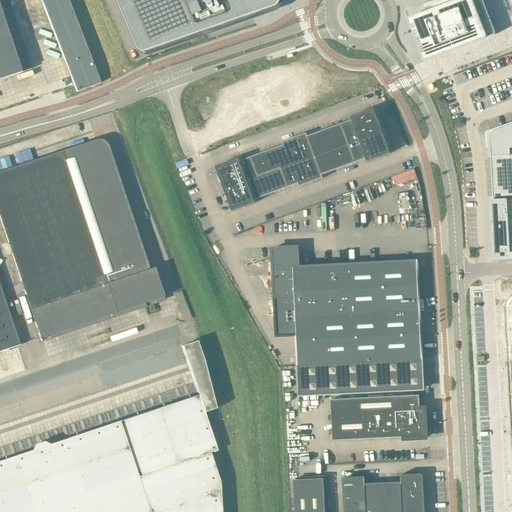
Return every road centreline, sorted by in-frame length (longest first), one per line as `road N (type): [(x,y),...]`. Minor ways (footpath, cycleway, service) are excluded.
road 1 (secondary): [(469,511),(451,184),(423,102)]
road 2 (unclassified): [(179,329),(0,389)]
road 3 (secondary): [(330,17),(162,75)]
road 4 (secondary): [(166,86),(335,31)]
road 5 (unclassified): [(217,225),(166,86)]
road 6 (unknown): [(36,377),(0,262)]
